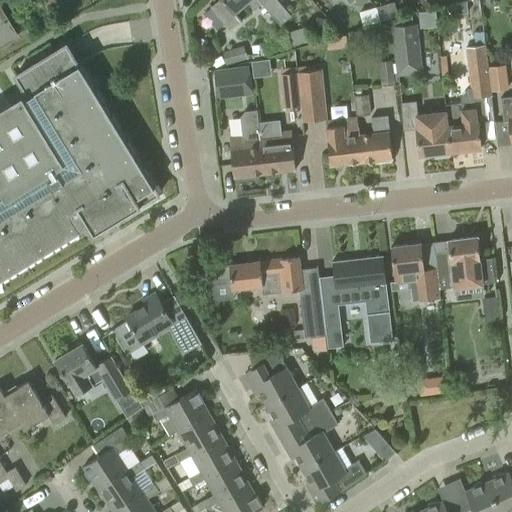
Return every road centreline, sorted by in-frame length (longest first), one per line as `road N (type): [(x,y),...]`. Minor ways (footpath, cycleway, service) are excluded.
road 1 (residential): [(198,213),(226,220),(511,190)]
road 2 (residential): [(0,337),(198,213)]
road 3 (residential): [(198,213),(163,0)]
road 4 (residential): [(355,511),(426,462),(511,426)]
road 5 (residential): [(297,511),(217,379)]
